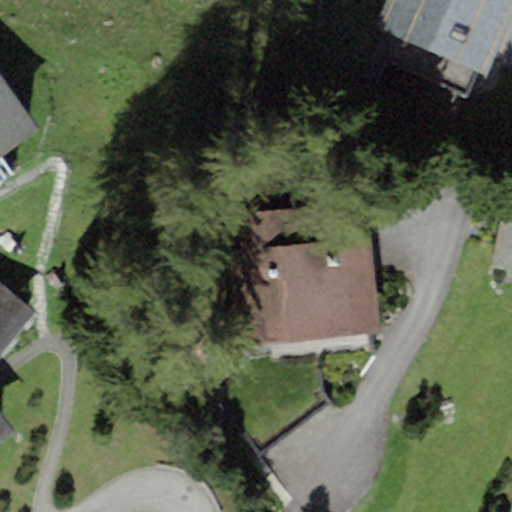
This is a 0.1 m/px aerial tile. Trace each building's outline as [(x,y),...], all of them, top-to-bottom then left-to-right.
[(511,0),(387,0),(375,30),(487,78),(511,18),(511,0)] [(0,155),(35,132),(0,79),(0,155)] [(511,280),(511,199),(503,199),(492,277),(511,280)] [(378,335),(365,203),(235,216),(248,347),(378,335)] [(0,286),(0,442),(12,434),(0,417),(0,355),(31,315),(0,286)]
